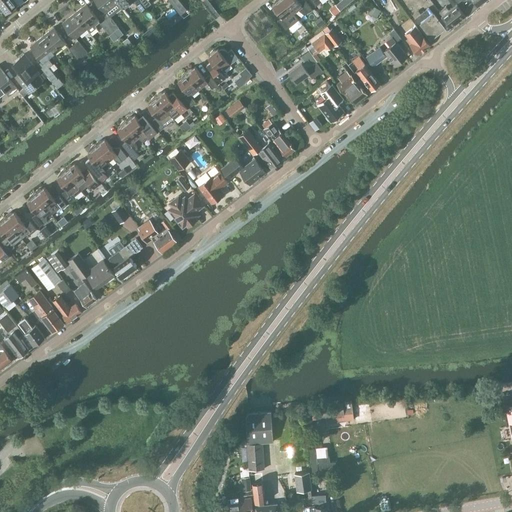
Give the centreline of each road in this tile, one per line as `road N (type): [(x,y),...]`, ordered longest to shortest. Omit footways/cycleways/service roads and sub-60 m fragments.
road 1 (primary): [(166,493),(253,362),(365,217),(511,49)]
road 2 (primary): [(453,97),(309,269),(151,483)]
road 3 (residential): [(0,383),(318,144)]
road 4 (residential): [(0,206),(227,26)]
road 5 (residential): [(318,144),(227,26)]
road 6 (residential): [(318,144),(429,58)]
